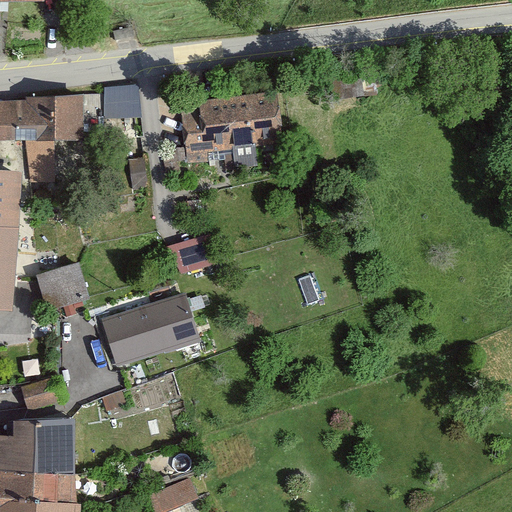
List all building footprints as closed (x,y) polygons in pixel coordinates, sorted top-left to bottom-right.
[(142,82),(104,83),(104,116),(142,115),(142,82)] [(74,132),(74,91),(15,91),(15,114),(0,114),(0,131),(41,132),(74,132)] [(276,98),(195,110),(201,150),(282,138),(276,98)] [(0,219),(12,220),(13,163),(0,163),(0,219)] [(0,219),(0,304),(10,305),(12,220),(0,219)] [(184,271),(212,261),(202,232),(174,242),(184,271)] [(81,267),(38,279),(48,314),(91,303),(81,267)] [(100,320),(118,368),(200,344),(186,296),(100,320)] [(56,375),(26,381),(32,406),(61,400),(56,375)] [(0,438),(0,493),(72,496),(75,415),(5,413),(4,438),(0,438)] [(149,492),(158,511),(163,511),(204,495),(195,472),(149,492)] [(71,511),(72,496),(0,493),(0,511),(71,511)]
